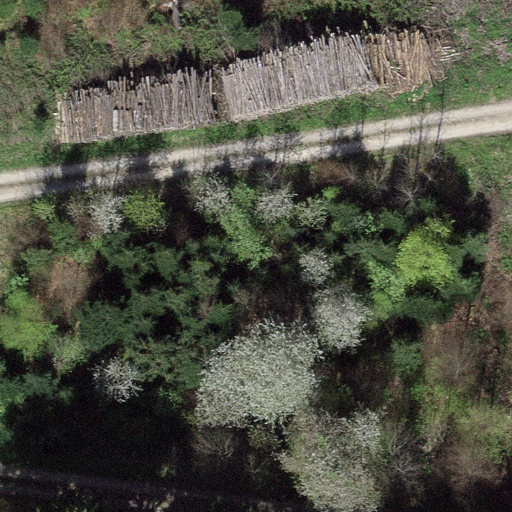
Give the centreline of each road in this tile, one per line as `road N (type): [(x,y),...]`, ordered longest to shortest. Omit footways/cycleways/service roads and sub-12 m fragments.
road 1 (track): [(511,112),(0,176)]
road 2 (track): [(0,482),(210,511)]
